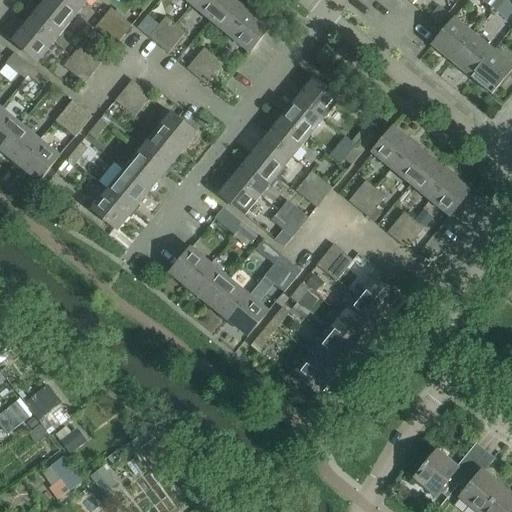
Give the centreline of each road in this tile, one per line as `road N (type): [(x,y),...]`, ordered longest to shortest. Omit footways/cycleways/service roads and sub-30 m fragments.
road 1 (residential): [(140,245),(325,13)]
road 2 (residential): [(504,160),(325,13)]
road 3 (residential): [(450,380),(441,364),(442,329),(511,207)]
road 4 (residential): [(360,511),(397,445),(450,380)]
